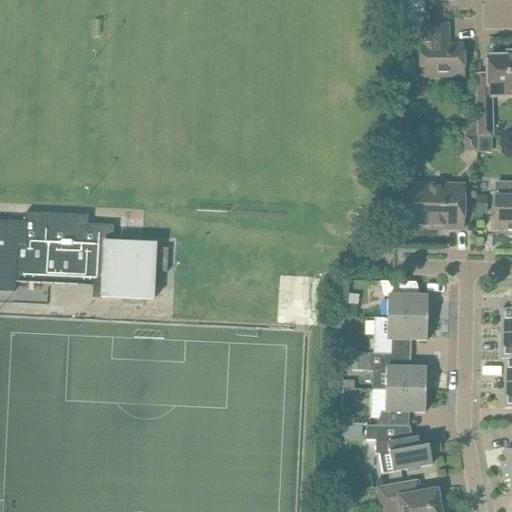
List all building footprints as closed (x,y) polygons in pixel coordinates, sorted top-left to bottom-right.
[(421,47),(420,47),(421,78),(464,77),(463,46),(445,47),(445,41),(448,41),(448,25),(444,26),(428,26),(421,26),(421,47)] [(475,123),(475,137),(493,137),(492,97),(511,96),(511,57),(487,58),(488,76),(476,76),(475,123)] [(414,65),(403,65),(403,76),(415,76),(414,65)] [(463,131),(463,137),(475,137),(475,123),(471,123),(463,131)] [(463,138),(463,153),(476,153),(476,138),(475,138),(463,138)] [(495,198),(494,231),(511,231),(511,184),(496,184),(495,198)] [(408,186),(407,226),(442,226),(441,230),(463,231),(464,187),(408,186)] [(0,223),(0,292),(14,293),(14,283),(48,284),(96,286),(96,298),(153,301),(155,246),(113,244),(114,227),(88,225),(88,217),(24,214),(24,224),(0,223)] [(393,283),(380,283),(384,297),(388,297),(387,319),(427,320),(428,298),(413,297),(413,283),(393,283)] [(511,309),(501,310),(500,335),(511,334),(511,309)] [(374,319),(373,355),(379,355),(391,355),(391,341),(411,342),(427,342),(427,320),(387,319),(387,320),(374,319)] [(511,334),(500,335),(500,360),(504,360),(511,360),(511,334)] [(342,354),(341,372),(342,373),(369,373),(369,354),(343,354),(342,354)] [(511,360),(504,360),(503,385),(511,385),(511,360)] [(386,369),(386,391),(426,392),(426,370),(391,369),(386,369)] [(511,385),(503,385),(503,409),(511,409),(511,385)] [(379,419),(377,427),(390,427),(390,413),(425,414),(426,392),(386,391),(385,413),(381,413),(379,419)] [(340,412),(340,425),(353,425),(353,412),(340,412)] [(365,426),(365,442),(375,443),(375,455),(379,455),(382,475),(392,473),(407,470),(408,474),(418,472),(417,469),(432,466),(428,447),(420,449),(418,440),(412,440),(404,441),(404,427),(390,427),(377,427),(375,427),(365,426)] [(341,427),(340,437),(351,437),(352,427),(341,427)] [(506,463),(500,464),(502,474),(511,471),(511,449),(504,451),(506,463)] [(511,471),(502,474),(504,483),(510,482),(511,494),(511,471)] [(390,486),(378,488),(381,511),(397,511),(401,511),(444,511),(443,503),(439,504),(437,492),(419,495),(417,481),(390,486)]
